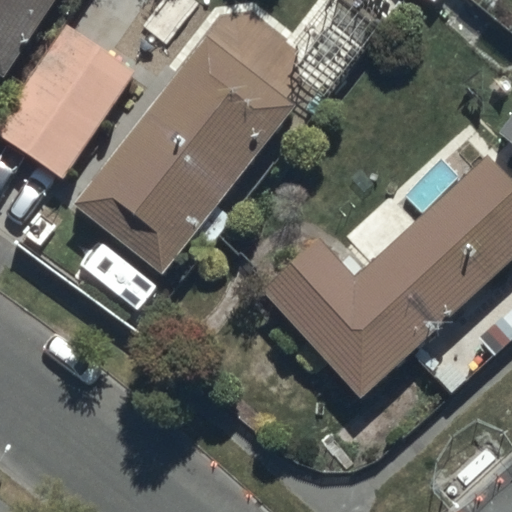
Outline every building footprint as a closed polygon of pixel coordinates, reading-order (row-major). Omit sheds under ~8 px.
[(67,0),(0,0),(0,91),(7,96),(67,0)] [(136,85),(65,39),(0,131),(0,151),(65,194),(136,85)] [(207,54),(78,223),(163,293),(298,128),(207,54)] [(511,131),(501,145),(511,154),(511,131)] [(319,254),(260,309),(363,419),(511,279),(511,200),(485,172),(355,293),(319,254)]
